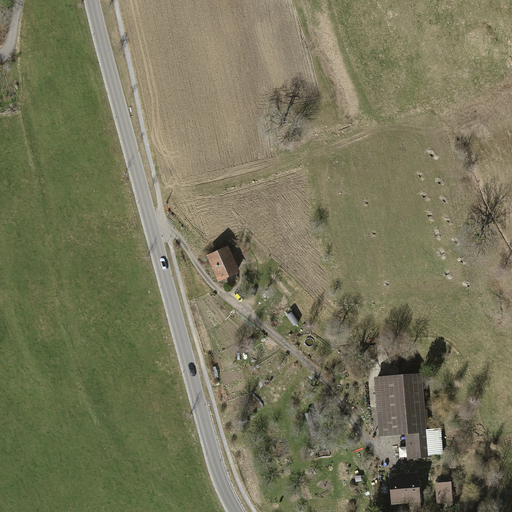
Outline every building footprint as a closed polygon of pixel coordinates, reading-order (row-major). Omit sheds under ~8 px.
[(239,275),(229,253),(210,262),(220,283),(239,275)] [(426,460),(425,434),(421,379),(376,382),(380,437),(407,435),(409,462),(426,460)] [(429,455),(444,454),(442,427),(428,428),(429,455)] [(491,449),(479,453),(485,473),(497,469),(491,449)] [(420,505),(418,476),(392,478),(395,507),(420,505)] [(454,487),(438,488),(439,505),(455,504),(454,487)]
